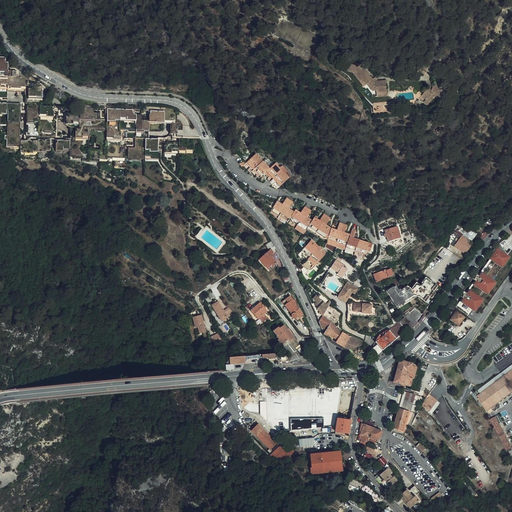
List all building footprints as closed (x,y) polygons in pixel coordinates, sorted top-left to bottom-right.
[(2,104),(0,103),(0,124),(2,125),(1,148),(8,148),(8,147),(15,148),(15,150),(14,152),(17,153),(17,154),(26,154),(26,153),(38,154),(38,152),(44,152),(45,142),(50,142),(50,152),(57,152),(57,149),(64,149),(64,154),(63,158),(69,158),(69,159),(81,160),(81,163),(90,163),(90,160),(99,161),(99,160),(123,161),(123,162),(132,163),(132,161),(137,162),(137,159),(144,160),(144,162),(151,162),(152,156),(156,156),(156,153),(158,153),(158,156),(165,156),(165,152),(180,153),(180,154),(188,155),(189,143),(177,143),(178,129),(177,126),(173,124),(172,124),(172,114),(136,112),(136,111),(96,109),(96,108),(76,107),(76,113),(61,112),(62,104),(60,101),(57,99),(54,98),(39,97),(40,86),(22,85),(23,75),(13,75),(13,66),(5,66),(5,61),(2,61),(2,57),(0,56),(0,98),(3,99),(2,104)] [(422,67),(426,70),(433,60),(427,57),(421,65),(423,66),(422,67)] [(376,93),(387,93),(386,81),(375,82),(374,79),(373,80),(371,77),(369,78),(367,75),(368,74),(364,68),(362,70),(360,67),(358,68),(350,65),(349,65),(347,66),(347,68),(348,69),(348,70),(354,72),(365,86),(367,84),(370,87),(369,88),(372,91),(376,91),(376,93)] [(363,87),(365,86),(354,72),(348,70),(348,71),(353,73),(363,87)] [(447,97),(447,91),(439,91),(436,95),(435,93),(434,94),(429,90),(424,96),(428,99),(426,101),(431,104),(438,97),(443,101),(447,97)] [(428,99),(424,96),(420,99),(428,107),(431,104),(426,101),(428,99)] [(255,170),(265,161),(258,153),(251,159),(252,161),(249,164),(252,167),(249,169),(252,172),(255,170)] [(272,168),(265,161),(255,170),(259,175),(258,175),(260,178),(267,172),(272,168)] [(278,162),(272,168),(267,172),(271,176),(270,178),(272,181),(287,168),(285,166),(285,165),(283,167),(278,162)] [(287,168),(272,181),(275,184),(277,183),(281,187),(283,185),(291,178),(292,177),(288,173),(290,171),(287,168)] [(279,217),(291,200),(287,198),(283,205),(278,202),(271,212),(279,217)] [(289,220),(294,212),(289,209),(294,203),(291,200),(279,217),(288,222),(289,220)] [(297,226),(308,210),(305,207),(301,213),(296,210),(294,212),(289,220),(297,226)] [(297,226),(305,231),(306,229),(307,228),(310,225),(312,221),(307,218),(311,212),(308,210),(297,226)] [(276,219),(286,225),(287,224),(288,222),(279,217),(271,212),(270,213),(275,216),(275,217),(276,218),(276,219)] [(318,230),(326,218),(322,215),(318,221),(314,218),(312,221),(310,225),(318,230)] [(330,229),(331,229),(325,225),(329,220),(326,218),(318,230),(328,237),(330,229)] [(287,224),(295,229),(297,226),(289,220),(288,222),(287,224)] [(336,244),(342,226),(339,224),(336,231),(331,229),(330,229),(328,237),(326,241),(336,244)] [(318,230),(310,225),(307,228),(315,234),(318,230)] [(295,229),(303,235),(305,231),(297,226),(295,229)] [(345,247),(349,236),(344,234),(346,227),(342,226),(336,244),(345,247)] [(399,238),(395,227),(383,231),(384,234),(382,235),(383,238),(385,238),(387,242),(399,238)] [(322,239),(326,241),(328,237),(318,230),(315,234),(322,239)] [(344,249),(354,252),(358,241),(352,239),(354,232),(351,230),(349,236),(345,247),(344,249)] [(465,252),(472,243),(467,240),(462,236),(463,235),(460,232),(451,244),(455,247),(464,254),(465,252)] [(460,303),(458,302),(456,300),(453,305),(465,315),(470,308),(472,310),(480,298),(478,297),(482,291),(485,293),(493,281),(491,279),(500,266),(502,268),(509,258),(509,257),(508,256),(505,254),(510,248),(511,250),(511,234),(499,244),(493,250),(489,255),(491,256),(490,259),(491,260),(460,303)] [(276,263),(272,258),(270,256),(275,251),(271,243),(270,241),(264,246),(268,251),(259,260),(267,269),(271,265),(272,267),(276,263)] [(354,252),(363,255),(367,257),(371,245),(358,241),(354,252)] [(307,259),(310,256),(313,253),(318,247),(316,244),(314,246),(309,242),(300,252),(307,259)] [(448,248),(443,244),(439,249),(443,252),(438,259),(435,258),(434,257),(431,261),(432,262),(431,263),(433,265),(428,272),(435,277),(451,255),(453,252),(452,251),(448,248)] [(315,266),(318,263),(324,255),(320,251),(321,249),(318,247),(313,253),(310,256),(307,259),(315,266)] [(491,279),(493,281),(506,263),(506,262),(507,261),(509,258),(502,268),(500,266),(491,279)] [(491,260),(490,259),(478,275),(474,280),(465,292),(462,297),(458,302),(460,303),(491,260)] [(343,270),(345,268),(346,266),(336,260),(331,268),(339,273),(338,275),(342,277),(346,271),(343,270)] [(428,266),(426,264),(419,273),(422,275),(428,266)] [(391,273),(390,267),(383,269),(382,268),(379,269),(379,270),(372,272),(374,280),(379,278),(378,277),(389,274),(391,273)] [(426,278),(437,286),(440,283),(429,274),(426,278)] [(385,290),(398,311),(407,308),(417,302),(427,310),(431,304),(435,298),(441,290),(437,286),(426,278),(422,284),(424,285),(422,287),(416,282),(411,288),(407,285),(401,288),(400,287),(399,288),(396,284),(393,285),(385,290)] [(493,281),(485,293),(487,294),(495,283),(493,281)] [(346,302),(350,296),(352,292),(355,294),(358,289),(347,282),(342,291),(338,297),(343,301),(346,302)] [(314,304),(319,322),(323,316),(327,310),(329,307),(330,305),(332,303),(310,286),(304,289),(313,303),(314,304)] [(298,322),(300,320),(302,319),(301,317),(304,315),(295,305),(296,304),(290,297),(282,303),(292,315),(292,316),(292,318),(294,319),(296,319),(298,322)] [(483,300),(480,298),(472,310),(474,311),(483,300)] [(265,312),(267,311),(263,306),(265,304),(261,301),(251,309),(262,322),(265,319),(264,318),(266,316),(267,315),(265,312)] [(218,302),(213,306),(222,321),(234,314),(230,308),(224,311),(218,302)] [(370,317),(371,305),(360,304),(359,312),(359,315),(370,317)] [(373,348),(372,352),(377,356),(385,349),(417,321),(420,316),(421,314),(415,309),(410,313),(408,311),(404,315),(405,317),(399,322),(390,329),(379,335),(376,340),(375,342),(377,344),(373,348)] [(338,311),(331,322),(330,323),(336,326),(339,321),(344,315),(338,311)] [(456,312),(451,318),(450,319),(457,325),(463,317),(456,312)] [(202,315),(194,318),(196,329),(199,328),(201,334),(207,332),(202,315)] [(325,333),(324,334),(328,337),(328,338),(345,348),(354,350),(356,347),(359,346),(362,346),(362,341),(353,338),(350,337),(335,328),(336,326),(330,323),(331,322),(323,316),(319,322),(324,332),(325,333)] [(294,338),(284,326),(280,329),(279,328),(273,332),(280,340),(278,341),(281,345),(288,340),(290,342),(294,338)] [(147,333),(143,327),(136,332),(140,338),(147,333)] [(219,337),(211,338),(211,346),(219,345),(219,337)] [(301,347),(294,338),(290,342),(297,351),(301,347)] [(400,362),(394,382),(410,387),(413,379),(414,379),(417,368),(412,364),(410,363),(401,361),(400,362)] [(501,377),(503,376),(511,369),(511,363),(501,372),(500,373),(476,390),(479,393),(501,377)] [(495,403),(511,390),(511,369),(503,376),(501,377),(479,393),(475,396),(485,410),(495,403)] [(346,398),(350,379),(247,389),(270,421),(330,416),(342,409),(346,398)] [(511,390),(495,403),(485,410),(486,412),(511,392),(511,390)] [(438,401),(431,395),(430,394),(422,404),(430,411),(438,401)] [(397,432),(406,434),(406,432),(408,425),(411,426),(414,418),(413,417),(418,400),(407,396),(397,432)] [(441,403),(438,401),(430,411),(433,413),(441,403)] [(510,450),(494,418),(488,421),(503,453),(510,450)] [(351,420),(338,419),(338,420),(337,424),(336,433),(349,434),(351,420)] [(373,427),(362,423),(360,430),(361,431),(360,434),(362,435),(360,441),(367,443),(369,438),(373,427)] [(278,442),(259,424),(253,430),(271,449),(278,442)] [(381,430),(373,427),(369,438),(378,442),(380,436),(383,431),(381,430)] [(419,443),(416,446),(416,447),(421,452),(425,449),(419,443)] [(281,446),(272,454),(270,456),(271,458),(273,457),(278,462),(286,459),(296,459),(296,450),(284,450),(281,446)] [(372,449),(371,451),(373,452),(372,454),(376,457),(376,458),(377,459),(379,455),(376,453),(378,450),(377,449),(375,448),(375,450),(372,449)] [(336,452),(310,455),(312,471),(311,472),(312,478),(343,474),(341,452),(336,452)] [(388,469),(380,475),(390,487),(398,481),(394,477),(393,478),(390,475),(391,472),(388,469)] [(390,487),(380,475),(376,479),(387,491),(390,487)] [(415,485),(410,489),(416,496),(417,495),(421,492),(415,485)] [(470,496),(474,493),(469,486),(465,489),(470,496)] [(417,495),(416,496),(414,497),(408,489),(401,495),(412,508),(421,501),(417,495)] [(401,495),(395,500),(398,503),(402,508),(406,511),(407,511),(412,508),(401,495)] [(334,501),(331,505),(338,511),(340,509),(338,507),(340,505),(334,501)]
